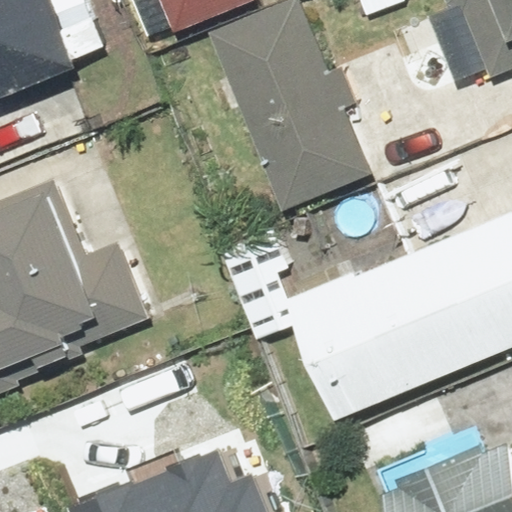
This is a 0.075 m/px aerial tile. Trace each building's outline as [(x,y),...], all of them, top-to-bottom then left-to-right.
[(103,45),(85,0),(0,0),(0,97),(74,68),(70,58),(103,45)] [(153,0),(168,34),(245,0),(153,0)] [(298,0),(297,0),(210,35),(281,212),(369,177),(298,0)] [(511,0),(442,0),(474,81),(511,65),(511,0)] [(0,206),(0,393),(73,363),(69,352),(143,321),(112,246),(84,258),(53,185),(0,206)] [(511,352),(511,215),(281,309),(329,426),(511,352)] [(511,511),(511,458),(507,447),(465,465),(460,453),(366,495),(373,511),(511,511)] [(212,450),(65,511),(260,511),(247,480),(228,488),(212,450)]
